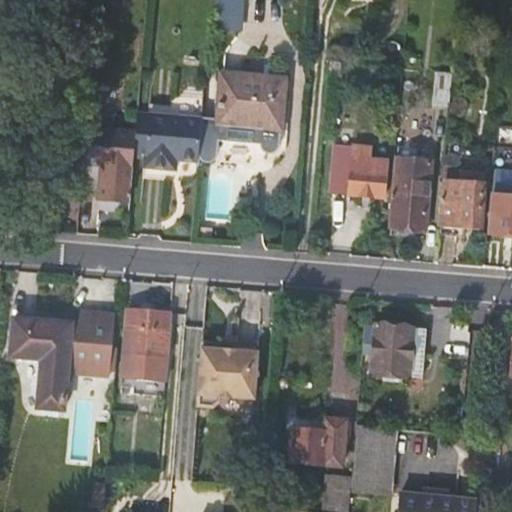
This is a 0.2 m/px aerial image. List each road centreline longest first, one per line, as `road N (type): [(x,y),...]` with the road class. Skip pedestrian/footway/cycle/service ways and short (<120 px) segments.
road 1 (residential): [(511,292),(0,250)]
road 2 (track): [(53,0),(25,252)]
